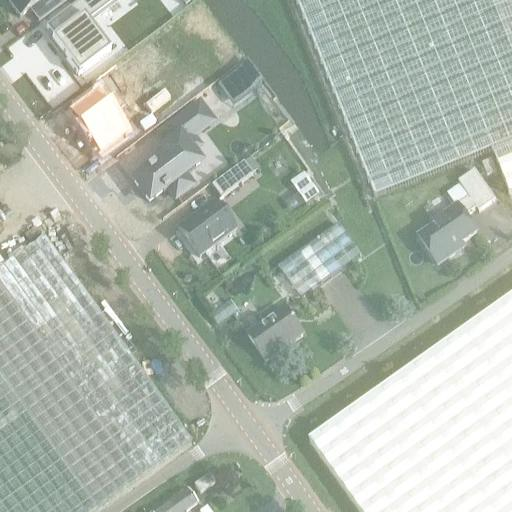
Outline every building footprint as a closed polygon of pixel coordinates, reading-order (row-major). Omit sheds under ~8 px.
[(4,0),(19,19),(29,12),(38,24),(70,0),(4,0)] [(83,0),(46,28),(54,40),(51,42),(64,59),(78,77),(110,53),(87,23),(117,0),(83,0)] [(511,0),(295,0),(375,200),(493,154),(499,169),(511,163),(511,0)] [(245,65),(238,71),(254,91),(261,86),(245,65)] [(120,125),(99,98),(72,117),(101,156),(121,141),(112,131),(120,125)] [(145,173),(132,183),(147,202),(161,192),(162,193),(167,189),(174,198),(189,185),(182,175),(197,163),(187,152),(195,146),(188,137),(208,121),(195,104),(158,134),(167,145),(157,153),(162,160),(152,168),(150,166),(144,171),(145,173)] [(211,186),(220,199),(252,175),(242,162),(211,186)] [(492,163),(483,167),(488,178),(497,174),(492,163)] [(511,163),(499,169),(510,197),(511,196),(511,163)] [(419,240),(438,267),(454,256),(452,252),(476,235),(465,218),(476,210),(479,214),(495,202),(475,173),(458,184),(469,200),(441,219),(443,223),(419,240)] [(304,177),(291,186),(306,207),(319,198),(304,177)] [(448,193),(438,200),(447,213),(457,206),(448,193)] [(178,229),(199,257),(235,230),(213,201),(201,211),(201,212),(193,218),(192,217),(178,229)] [(279,269),(302,301),(361,259),(338,227),(279,269)] [(43,238),(4,267),(0,269),(0,511),(95,511),(191,443),(125,352),(43,238)] [(511,511),(511,299),(310,444),(358,511),(511,511)] [(231,303),(211,318),(219,329),(239,314),(231,303)] [(267,362),(304,338),(286,311),(249,335),(267,362)] [(192,487),(195,490),(198,495),(213,485),(207,476),(192,487)] [(160,511),(188,511),(197,506),(187,492),(160,511)]
